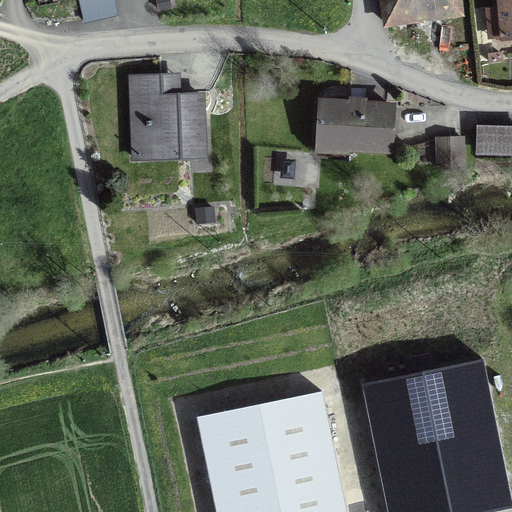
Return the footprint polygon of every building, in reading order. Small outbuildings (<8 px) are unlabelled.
[(384,0),(388,23),(441,16),(439,0),(384,0)] [(462,14),(460,0),(439,0),(441,16),(462,14)] [(511,36),(511,0),(500,0),(504,38),(511,36)] [(204,154),(203,94),(163,95),(163,74),(133,75),(134,156),(204,154)] [(318,145),(391,149),(394,107),(320,102),(318,145)] [(511,128),(478,128),(478,151),(511,151),(511,128)] [(463,167),(462,137),(437,138),(438,168),(463,167)] [(362,382),(388,511),(482,511),(511,506),(511,505),(482,358),(362,382)] [(346,511),(322,390),(197,416),(216,511),(346,511)]
